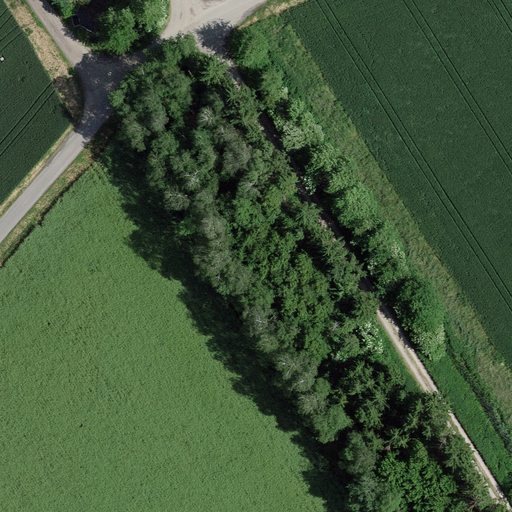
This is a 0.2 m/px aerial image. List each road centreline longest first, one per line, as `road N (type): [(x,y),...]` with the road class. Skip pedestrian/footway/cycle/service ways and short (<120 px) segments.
road 1 (track): [(186,0),(511,495)]
road 2 (unclassified): [(0,226),(107,104),(199,20),(249,0)]
road 3 (track): [(41,0),(107,104)]
